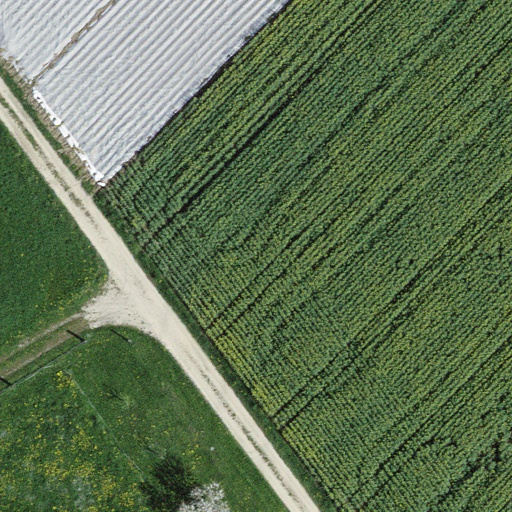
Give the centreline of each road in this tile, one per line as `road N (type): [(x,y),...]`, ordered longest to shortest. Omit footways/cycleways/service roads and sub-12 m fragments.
road 1 (track): [(302,511),(131,279),(0,373)]
road 2 (track): [(131,279),(0,100)]
